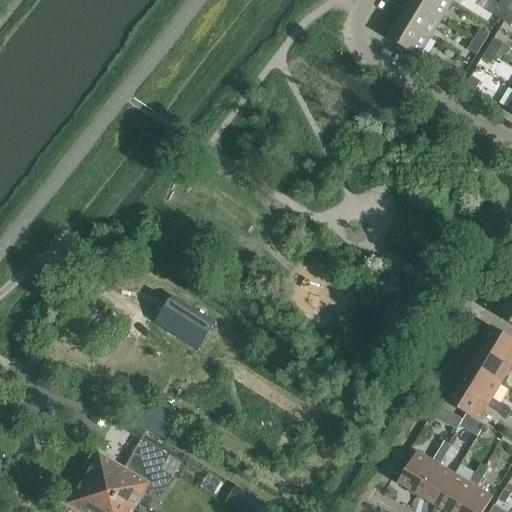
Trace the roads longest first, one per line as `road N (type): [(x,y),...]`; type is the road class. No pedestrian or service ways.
road 1 (unclassified): [(0,254),(201,0)]
road 2 (residential): [(511,141),(358,51),(354,27),(369,0)]
